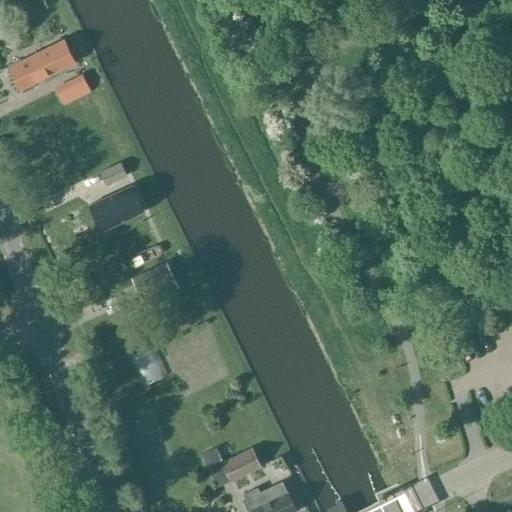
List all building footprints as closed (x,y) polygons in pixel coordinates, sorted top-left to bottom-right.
[(20,92),(75,65),(62,40),(8,67),(20,92)] [(79,97),(90,92),(82,78),(72,83),(79,97)] [(107,187),(127,178),(121,164),(100,174),(107,187)] [(101,234),(143,214),(138,203),(128,208),(123,197),(113,202),(111,198),(89,208),(101,234)] [(166,268),(133,282),(144,306),(176,292),(166,268)] [(233,478),(263,464),(255,448),(224,463),(217,447),(202,454),(217,486),(233,478)] [(247,495),(255,511),(291,511),(297,509),(289,493),(284,495),(278,485),(259,494),(257,490),(247,495)] [(348,511),(344,502),(330,508),(331,511),(348,511)]
